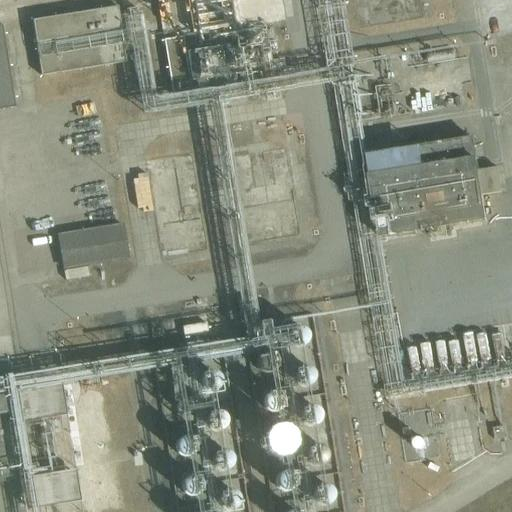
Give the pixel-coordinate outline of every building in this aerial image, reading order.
[(42,75),(126,63),(118,8),(34,22),(42,75)] [(3,26),(0,26),(0,112),(17,110),(10,65),(3,26)] [(173,97),(192,94),(183,38),(164,41),(173,97)] [(381,239),(490,222),(477,139),(369,156),(381,239)] [(126,226),(58,237),(64,269),(131,259),(126,226)] [(4,396),(0,396),(0,479),(17,477),(4,396)]
